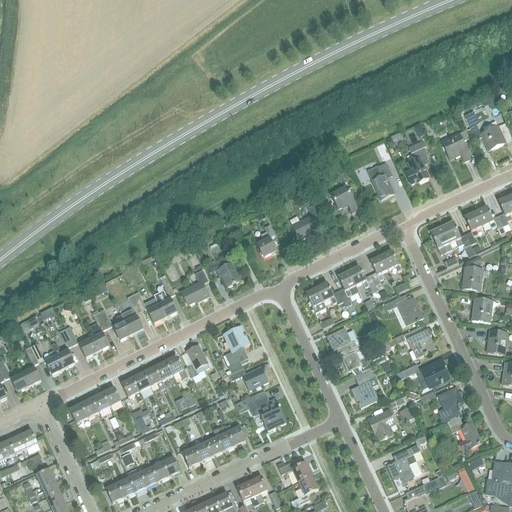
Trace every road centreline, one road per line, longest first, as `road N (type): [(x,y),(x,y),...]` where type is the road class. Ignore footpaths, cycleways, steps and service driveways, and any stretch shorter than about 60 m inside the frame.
road 1 (secondary): [(0,261),(183,135),(454,0)]
road 2 (residential): [(511,445),(504,444),(400,226)]
road 3 (residential): [(42,408),(246,302)]
road 4 (residential): [(144,511),(309,436)]
road 5 (residential): [(309,436),(246,302)]
road 6 (residential): [(340,421),(281,292)]
road 7 (residential): [(281,292),(293,278),(400,226)]
road 8 (track): [(0,128),(12,0)]
road 9 (residential): [(400,226),(511,176)]
